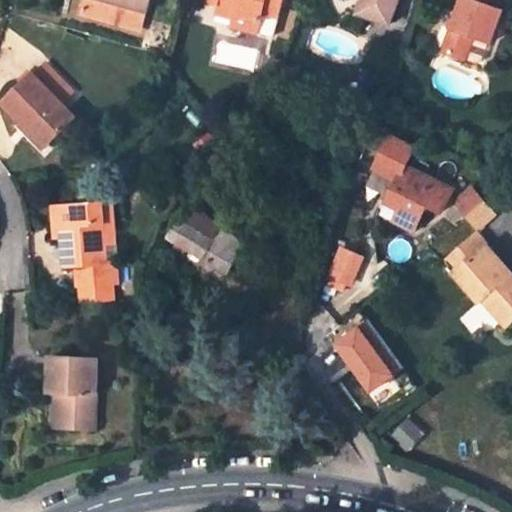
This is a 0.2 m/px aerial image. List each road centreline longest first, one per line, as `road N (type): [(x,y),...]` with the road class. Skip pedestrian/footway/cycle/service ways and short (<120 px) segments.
road 1 (secondary): [(393,511),(327,489),(252,481),(180,487),(72,511)]
road 2 (unknown): [(334,384),(414,511)]
